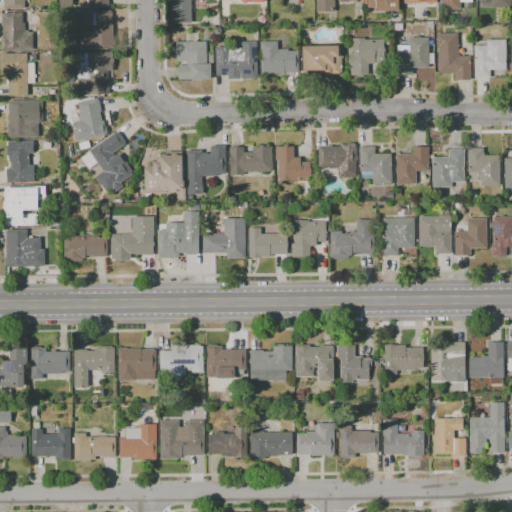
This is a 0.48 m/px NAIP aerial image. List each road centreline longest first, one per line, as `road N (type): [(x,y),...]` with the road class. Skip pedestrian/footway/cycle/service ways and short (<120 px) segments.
road 1 (residential): [(511,485),(0,495)]
road 2 (tertiary): [(511,300),(0,304)]
road 3 (residential): [(511,112),(155,109),(151,0)]
